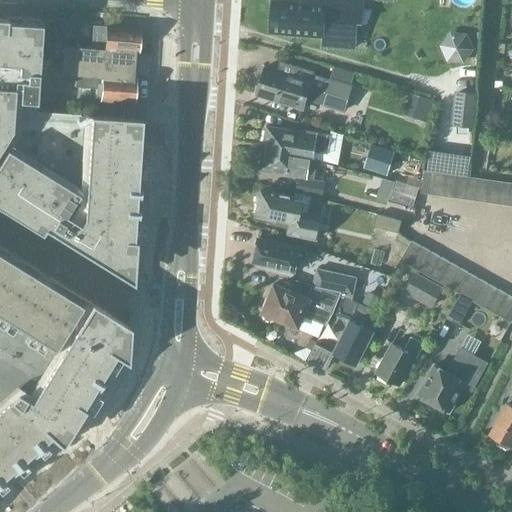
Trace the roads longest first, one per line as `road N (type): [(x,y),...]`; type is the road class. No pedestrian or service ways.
road 1 (tertiary): [(176,357),(197,0)]
road 2 (residential): [(495,511),(176,357)]
road 3 (tertiary): [(46,511),(122,439),(176,357)]
